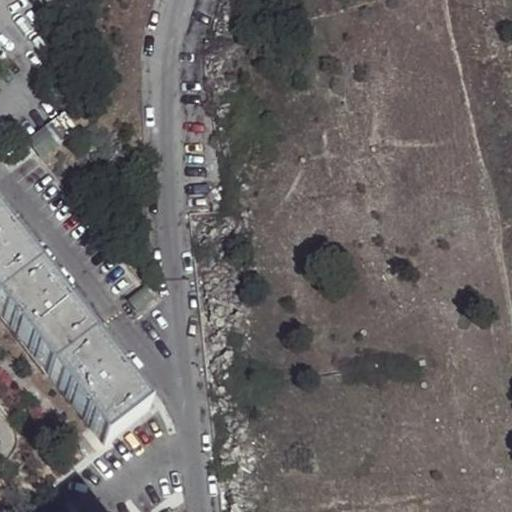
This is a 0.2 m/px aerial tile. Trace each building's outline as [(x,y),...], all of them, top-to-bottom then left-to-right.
[(63,115),(47,127),(59,142),(75,130),(63,115)] [(8,218),(0,224),(17,246),(25,240),(8,218)] [(17,246),(0,224),(0,223),(0,315),(105,448),(149,411),(130,386),(111,363),(73,315),(55,293),(17,246)] [(63,287),(55,293),(73,315),(81,308),(63,287)] [(111,363),(130,386),(138,380),(119,357),(111,363)]
